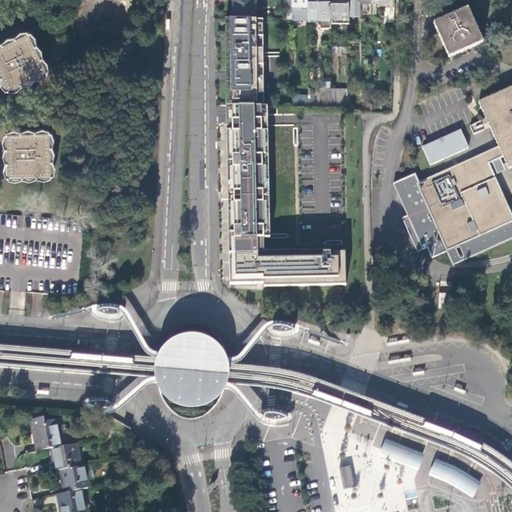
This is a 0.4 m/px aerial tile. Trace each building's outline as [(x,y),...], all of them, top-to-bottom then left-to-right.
[(231,0),(232,19),(256,19),(256,0),(231,0)] [(308,0),(292,0),(292,7),(292,8),(308,8),(308,0)] [(308,0),(308,8),(308,19),(320,19),(320,28),(331,28),(331,23),(330,0),(308,0)] [(349,0),(330,0),(331,23),(350,23),(350,9),(349,0)] [(371,0),(349,0),(350,9),(356,9),(356,5),(371,4),(371,0)] [(371,0),(371,4),(371,15),(375,15),(375,4),(391,4),(391,0),(371,0)] [(435,23),(450,56),(484,41),(469,7),(435,23)] [(308,8),(292,8),(292,19),(308,19),(308,8)] [(226,107),(230,107),(264,106),(264,18),(256,19),(232,19),(226,19),(226,107)] [(0,45),(0,73),(7,90),(48,71),(29,32),(0,45)] [(511,87),(479,102),(499,147),(445,172),(419,183),(419,181),(416,173),(393,183),(407,215),(402,218),(418,253),(425,251),(427,248),(433,260),(446,254),(446,253),(447,252),(454,268),(511,242),(511,216),(511,217),(488,162),(492,160),(499,174),(506,171),(499,157),(503,155),(509,167),(511,165),(511,87)] [(308,107),(331,108),(331,89),(308,89),(308,96),(308,107)] [(331,89),(331,108),(350,109),(350,89),(331,89)] [(308,96),(293,96),(293,107),(308,107),(308,96)] [(264,106),(230,107),(230,119),(231,168),(232,206),(233,239),(234,253),(236,253),(237,260),(230,260),(230,271),(231,283),(265,283),(265,286),(348,285),(346,252),(324,252),(324,250),(265,251),(265,238),(268,237),(265,119),(264,106)] [(470,124),(473,132),(484,129),(482,121),(470,124)] [(421,145),(429,165),(469,149),(461,129),(421,145)] [(6,134),(8,178),(52,176),(50,132),(6,134)] [(0,289),(79,297),(85,221),(0,213),(0,289)] [(236,353),(233,355),(229,356),(226,356),(226,354),(223,351),(221,347),(218,344),(215,341),(211,339),(207,337),(203,336),(199,335),(195,334),(191,334),(186,334),(182,335),(178,337),(174,339),(171,341),(167,344),(164,347),(162,349),(161,351),(160,352),(160,353),(153,352),(149,349),(146,344),(134,323),(127,311),(125,309),(121,306),(116,304),(111,304),(106,303),(94,306),(55,314),(49,315),(49,317),(49,320),(56,319),(91,312),(92,314),(94,316),(97,318),(102,320),(106,321),(108,321),(110,321),(114,321),(118,321),(121,320),(125,316),(143,349),(146,352),(148,355),(152,357),(158,358),(157,360),(156,364),(155,368),(155,373),(156,377),(150,378),(146,379),(144,380),(142,378),(141,379),(116,400),(115,398),(109,395),(102,395),(101,395),(91,398),(85,400),(83,403),(83,405),(86,409),(91,413),(96,414),(102,415),(107,415),(112,414),(118,411),(145,387),(148,385),(152,383),(157,383),(157,384),(158,385),(159,388),(161,391),(164,395),(167,399),(171,402),(175,404),(180,406),(184,408),(189,408),(194,408),(199,408),(204,407),(208,405),(213,402),(217,399),(220,396),(223,392),(225,389),(228,389),(231,390),(234,392),(237,394),(238,395),(257,419),(259,421),(261,423),(262,424),(266,425),(271,426),(277,426),(282,426),(289,424),(292,422),(293,420),(293,416),(290,414),(285,411),(280,409),(275,409),(274,409),(269,409),(265,410),(264,410),(261,412),(246,395),(243,391),(242,391),(241,392),(239,390),(236,387),(233,385),(231,384),(228,383),(229,378),(229,374),(229,370),(229,365),(234,365),(239,363),(243,360),(246,356),(247,357),(267,333),(270,336),(274,337),(280,338),(281,338),(285,338),(289,338),(293,337),(297,336),(299,334),(300,331),(308,332),(330,341),(345,346),(345,344),(346,341),(341,340),(332,336),(320,329),(309,325),(293,318),(283,317),(273,318),(265,320),(259,325),(241,347),(239,349),(236,353)] [(48,448),(60,446),(56,424),(58,423),(57,418),(41,421),(40,416),(27,419),(33,451),(48,448)] [(362,430),(351,426),(345,440),(356,445),(362,430)] [(379,454),(418,471),(425,455),(386,439),(379,454)] [(78,466),(73,444),(60,446),(48,448),(52,471),(58,470),(78,466)] [(461,491),(473,498),(482,483),(466,473),(455,466),(436,459),(429,475),(441,480),(449,484),(461,491)] [(91,479),(89,464),(83,465),(86,480),(91,479)] [(83,465),(78,466),(58,470),(62,492),(80,489),(87,487),(86,480),(83,465)] [(357,487),(352,466),(341,469),(344,490),(357,487)] [(82,511),(84,511),(80,489),(62,492),(55,494),(58,511),(82,511)] [(486,511),(485,500),(472,503),(473,511),(486,511)]
